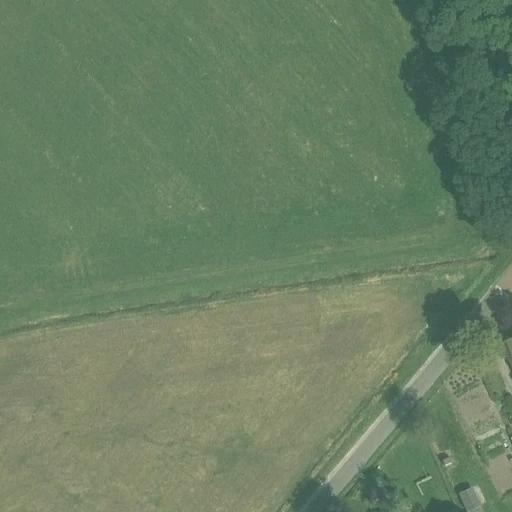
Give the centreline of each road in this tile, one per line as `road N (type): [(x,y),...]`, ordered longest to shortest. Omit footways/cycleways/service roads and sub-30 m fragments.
road 1 (unclassified): [(314,511),(511,279)]
road 2 (tertiary): [(511,155),(478,0)]
